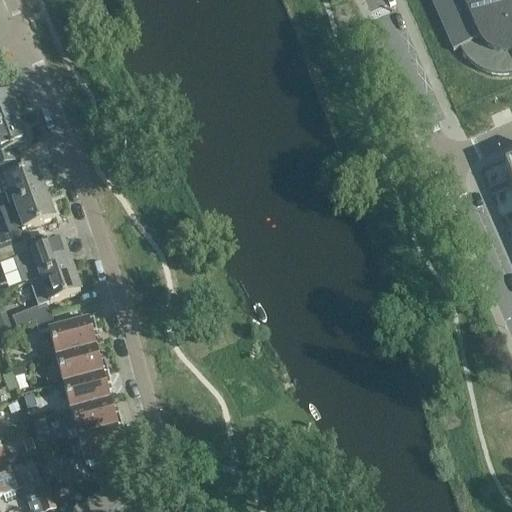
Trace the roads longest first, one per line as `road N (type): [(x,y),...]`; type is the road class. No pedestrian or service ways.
road 1 (residential): [(162,461),(117,286),(28,36)]
road 2 (residential): [(443,163),(371,0)]
road 3 (residential): [(511,321),(443,163)]
